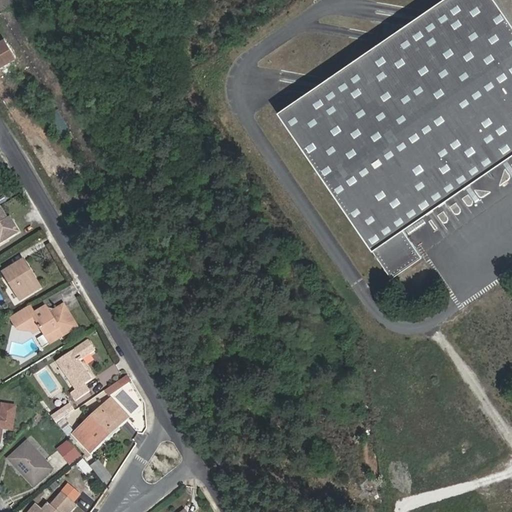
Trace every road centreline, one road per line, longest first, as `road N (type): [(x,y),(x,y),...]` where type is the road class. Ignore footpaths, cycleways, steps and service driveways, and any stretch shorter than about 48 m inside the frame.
road 1 (residential): [(3,133),(168,412)]
road 2 (track): [(511,438),(427,321)]
road 3 (residential): [(168,412),(199,461),(129,511)]
